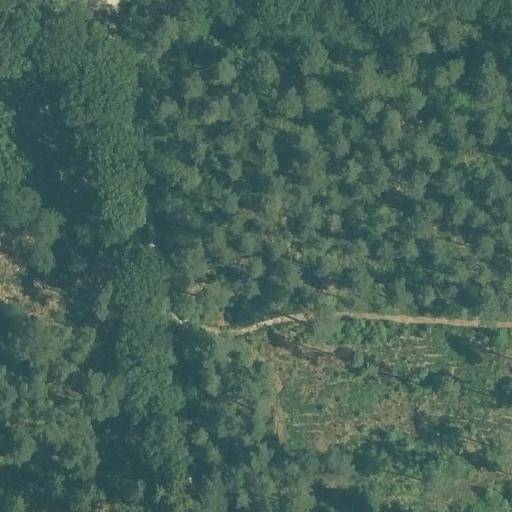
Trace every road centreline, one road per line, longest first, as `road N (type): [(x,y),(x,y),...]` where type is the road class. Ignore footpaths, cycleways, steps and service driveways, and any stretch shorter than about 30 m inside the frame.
road 1 (track): [(107,0),(163,318)]
road 2 (track): [(196,511),(163,318)]
